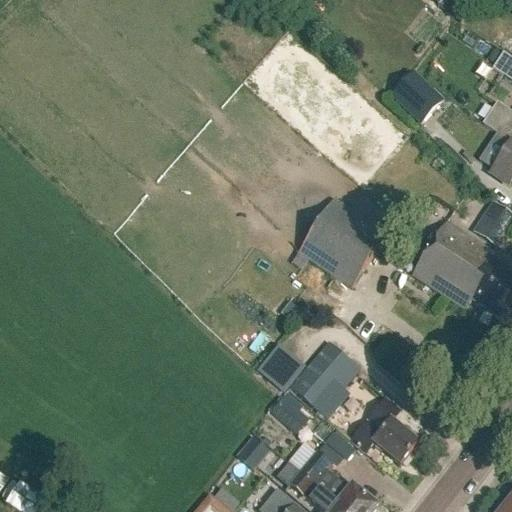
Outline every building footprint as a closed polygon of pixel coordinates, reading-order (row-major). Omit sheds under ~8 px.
[(511,65),(501,58),(491,73),(511,87),(511,65)] [(391,100),(420,128),(443,105),(413,77),(391,100)] [(511,115),(498,106),(484,128),(501,140),(500,142),(510,148),(511,149),(511,115)] [(444,144),(452,137),(439,123),(432,130),(444,144)] [(511,149),(510,148),(492,176),(509,188),(511,183),(511,149)] [(352,293),(387,240),(333,204),(298,257),(352,293)] [(494,250),(511,221),(511,220),(499,212),(480,241),(494,250)] [(500,324),(511,305),(511,282),(504,277),(507,272),(490,262),(493,257),(446,227),(412,280),(466,314),(471,306),(500,324)] [(334,422),(369,381),(329,347),(290,391),(322,419),(325,415),(334,422)] [(292,433),(305,418),(299,413),(303,409),(289,397),(272,416),(292,433)] [(419,448),(392,426),(401,415),(386,403),(367,426),(351,446),(366,458),(375,448),(401,470),(419,448)] [(252,442),(235,462),(249,474),(266,454),(252,442)] [(302,478),(343,511),(378,511),(353,491),(351,494),(326,474),(331,467),(319,457),(302,478)] [(343,511),(302,478),(292,490),(304,500),(304,501),(316,511),(343,511)] [(54,508),(21,486),(7,507),(14,511),(72,511),(58,502),(54,508)] [(298,511),(278,495),(264,511),(298,511)] [(225,511),(210,499),(198,511),(225,511)]
